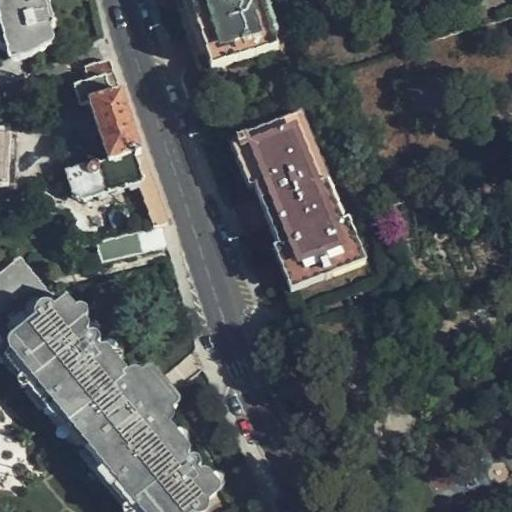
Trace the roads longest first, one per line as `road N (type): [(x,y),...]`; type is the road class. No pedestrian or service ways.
road 1 (tertiary): [(129,42),(250,389),(308,511)]
road 2 (residential): [(129,42),(0,94)]
